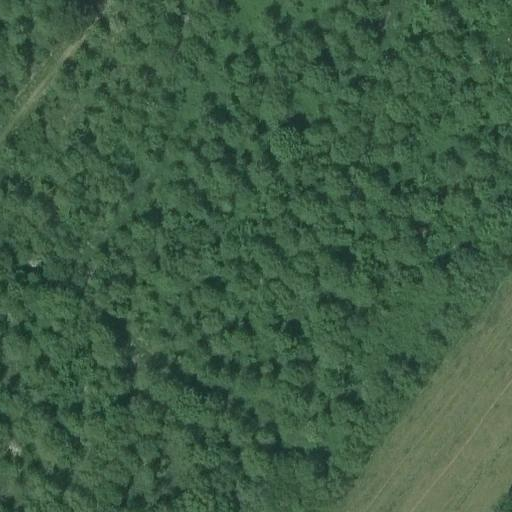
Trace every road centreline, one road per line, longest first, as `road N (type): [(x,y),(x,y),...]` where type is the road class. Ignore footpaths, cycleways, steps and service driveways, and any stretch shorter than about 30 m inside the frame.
road 1 (track): [(511,25),(453,100),(409,175),(225,399)]
road 2 (track): [(0,250),(330,467)]
road 3 (track): [(0,144),(111,0)]
